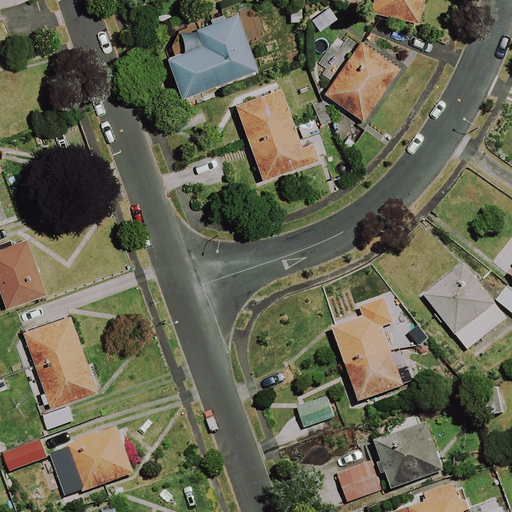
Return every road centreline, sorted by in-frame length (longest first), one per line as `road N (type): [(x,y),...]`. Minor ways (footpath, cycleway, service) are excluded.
road 1 (residential): [(500,0),(470,89),(443,136),(375,209),(186,291)]
road 2 (residential): [(186,291),(77,0)]
road 3 (residential): [(262,511),(186,291)]
